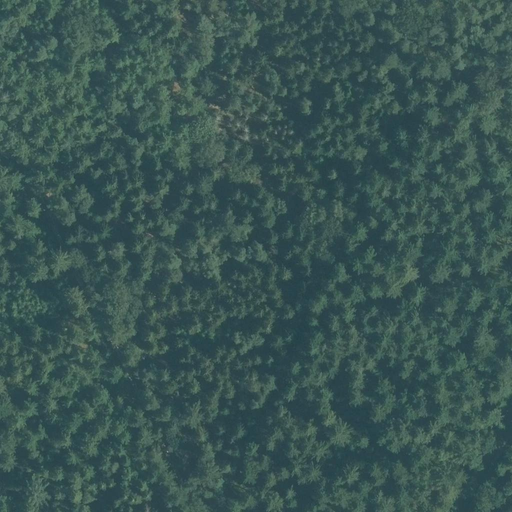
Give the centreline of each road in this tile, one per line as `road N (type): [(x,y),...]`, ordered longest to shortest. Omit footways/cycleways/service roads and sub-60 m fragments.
road 1 (track): [(0,153),(16,158),(192,511)]
road 2 (track): [(236,0),(118,364)]
road 3 (track): [(364,0),(511,107)]
